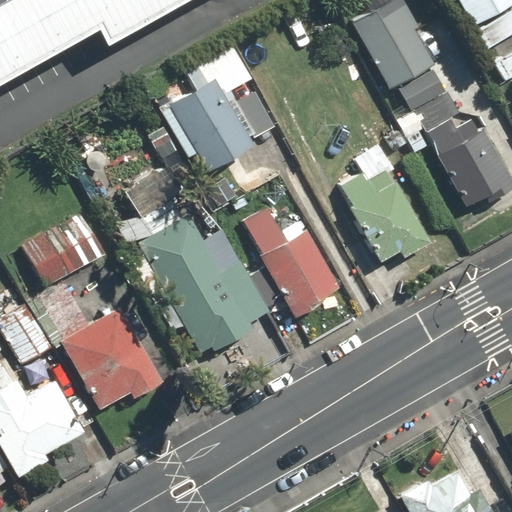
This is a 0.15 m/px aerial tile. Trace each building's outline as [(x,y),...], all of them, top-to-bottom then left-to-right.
[(0,0),(0,70),(76,29),(82,50),(162,0),(0,0)] [(412,25),(397,0),(370,0),(337,20),(378,89),(422,63),(403,31),(412,25)] [(446,0),(461,26),(466,24),(481,50),(511,32),(511,19),(503,3),(508,0),(446,0)] [(248,90),(221,104),(215,94),(242,78),(221,43),(186,64),(195,79),(154,103),(195,173),(244,144),(241,139),(267,125),(248,90)] [(511,47),(482,62),(492,83),(511,73),(511,47)] [(386,122),(408,152),(422,144),(456,208),(500,184),(464,117),(447,126),(440,113),(449,108),(423,71),(393,92),(405,109),(386,122)] [(170,150),(154,124),(137,134),(153,160),(170,150)] [(355,169),(329,184),(342,205),(338,207),(370,262),(387,252),(392,260),(421,242),(375,166),(359,176),(355,169)] [(114,191),(129,216),(161,197),(147,172),(114,191)] [(163,304),(152,310),(164,331),(175,326),(191,354),(271,308),(250,270),(243,274),(215,225),(195,237),(179,208),(171,213),(164,201),(132,219),(139,231),(125,239),(133,252),(122,258),(148,304),(159,298),(163,304)] [(249,256),(284,318),(332,290),(296,228),(278,238),(259,204),(233,219),(253,254),(249,256)] [(14,247),(35,288),(96,258),(75,216),(14,247)] [(48,342),(91,411),(120,393),(124,401),(156,381),(109,305),(48,342)] [(43,345),(19,307),(0,318),(0,342),(13,364),(43,345)] [(33,455),(75,433),(45,376),(14,393),(0,366),(0,465),(5,476),(36,460),(33,455)] [(511,422),(498,431),(511,455),(511,422)] [(489,511),(460,461),(392,500),(399,511),(489,511)]
